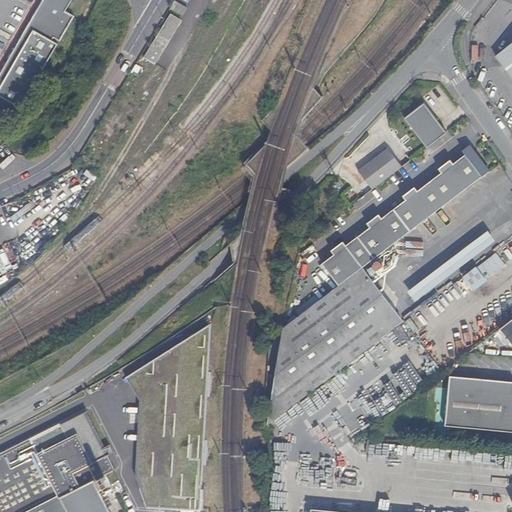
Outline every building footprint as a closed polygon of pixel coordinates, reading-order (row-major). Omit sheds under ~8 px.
[(0,88),(0,105),(13,114),(50,59),(78,0),(50,0),(28,48),(0,88)] [(181,22),(171,16),(144,56),(154,63),(181,22)] [(511,61),(511,42),(502,50),(511,63),(511,61)] [(511,61),(511,63),(502,50),(493,57),(500,66),(511,74),(511,61)] [(511,74),(500,66),(511,80),(511,74)] [(427,151),(446,137),(424,107),(404,121),(427,151)] [(326,262),(342,284),(365,267),(492,173),(472,147),(465,152),(468,156),(456,165),(453,161),(441,170),(444,174),(421,191),(418,187),(406,196),(409,200),(385,218),(382,213),(370,222),(373,226),(350,244),(347,240),(335,249),(338,253),(326,262)] [(372,192),(402,169),(388,150),(358,173),(372,192)] [(327,295),(289,323),(271,425),(407,321),(365,267),(342,284),(327,295)] [(511,347),(511,321),(506,326),(500,331),(511,347)] [(147,508),(199,511),(211,324),(126,379),(139,402),(135,476),(147,508)] [(511,383),(452,378),(448,426),(511,432),(511,383)] [(0,511),(29,511),(60,496),(68,511),(112,511),(97,481),(114,471),(111,465),(118,461),(110,445),(105,446),(88,411),(0,455),(0,511)] [(29,511),(67,511),(60,496),(29,511)]
